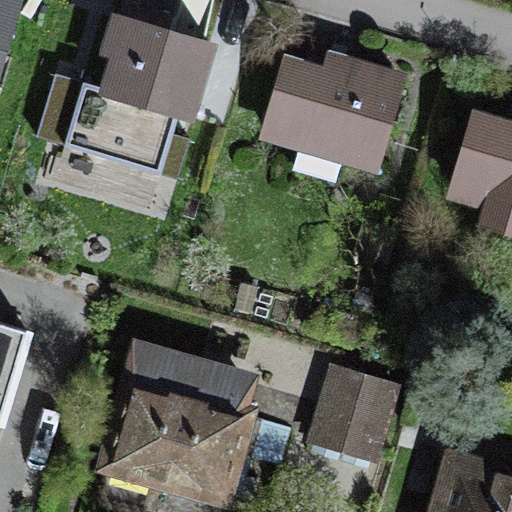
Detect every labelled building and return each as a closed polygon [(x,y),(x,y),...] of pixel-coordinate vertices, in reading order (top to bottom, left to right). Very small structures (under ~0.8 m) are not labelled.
[(32,0),(0,0),(0,94),(7,96),(32,0)] [(230,53),(129,24),(109,92),(94,144),(154,162),(167,115),(208,127),(230,53)] [(423,82),(339,54),(332,74),(301,63),(272,150),(387,188),(423,82)] [(511,115),(485,109),(463,197),(511,208),(511,115)] [(50,341),(0,327),(0,440),(20,447),(50,341)] [(234,511),(276,377),(145,336),(127,394),(152,402),(128,480),(230,511),(234,511)] [(406,388),(331,366),(308,443),(382,465),(406,388)] [(511,511),(511,460),(462,447),(444,511),(511,511)]
